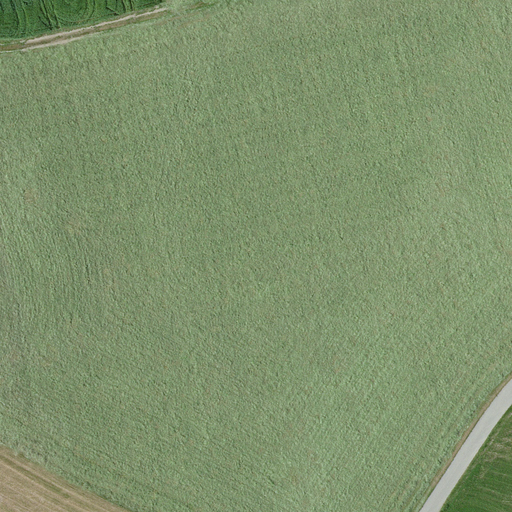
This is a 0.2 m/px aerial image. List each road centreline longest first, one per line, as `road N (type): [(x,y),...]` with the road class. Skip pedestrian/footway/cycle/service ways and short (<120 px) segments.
road 1 (track): [(0,50),(240,0)]
road 2 (unclassified): [(435,511),(511,391)]
